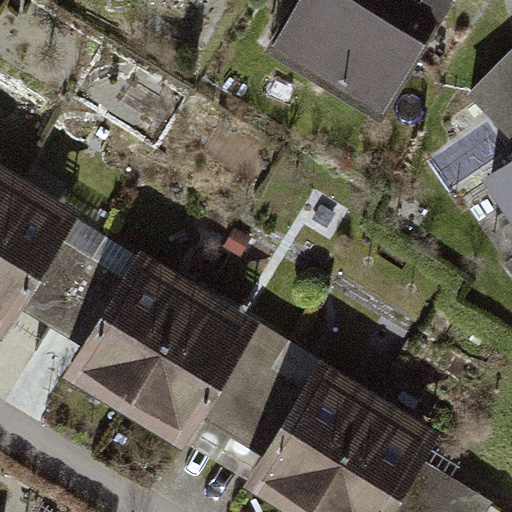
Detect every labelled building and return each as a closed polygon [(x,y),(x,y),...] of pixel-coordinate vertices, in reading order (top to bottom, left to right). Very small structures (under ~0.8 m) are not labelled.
[(402,95),(443,28),(396,0),(311,0),(293,30),(402,95)] [(511,53),(476,90),(511,124),(511,53)] [(511,186),(511,165),(502,173),(511,186)] [(52,214),(4,185),(0,191),(0,298),(7,288),(40,233),(52,214)] [(123,283),(40,233),(7,288),(89,339),(123,283)] [(76,361),(125,391),(183,295),(134,265),(123,283),(89,339),(76,361)] [(232,325),(183,295),(125,391),(173,421),(187,399),(221,343),(232,325)] [(187,399),(270,449),(304,394),(221,343),(187,399)] [(256,471),(305,501),(364,405),(315,375),(304,394),(270,449),(256,471)] [(504,511),(405,451),(414,436),(364,405),(305,501),(322,511),(504,511)]
